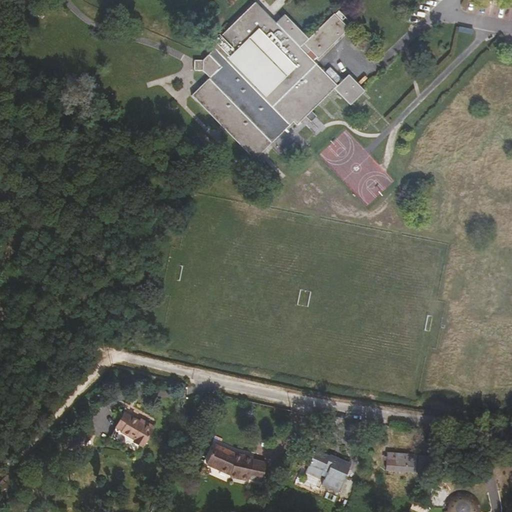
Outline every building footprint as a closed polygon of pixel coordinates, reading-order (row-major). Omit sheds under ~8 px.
[(190,94),(253,159),(292,121),(296,125),(334,87),(350,104),(365,90),(349,73),(342,80),(328,66),(323,72),(313,61),(347,28),(341,21),(345,17),(339,10),(309,39),(285,14),(276,23),(255,1),(227,29),(229,31),(228,32),(228,33),(223,38),(218,34),(207,45),(211,50),(202,59),(193,58),(192,69),(200,70),(208,78),(190,94)] [(129,402),(125,408),(154,426),(157,420),(129,402)] [(124,412),(110,438),(138,454),(153,427),(141,420),(140,421),(124,412)] [(215,445),(206,464),(230,476),(230,477),(248,481),(248,479),(261,482),(265,463),(253,460),(253,457),(235,454),(215,445)] [(310,452),(307,460),(310,461),(306,471),(323,480),(321,484),(337,492),(349,467),(334,460),(335,458),(321,451),(319,454),(314,452),(310,452)] [(386,454),(385,470),(414,472),(416,456),(386,454)] [(418,473),(425,473),(432,460),(432,457),(418,456),(418,473)] [(464,495),(462,495),(460,494),(458,494),(456,494),(454,494),(452,495),(451,495),(449,496),(448,497),(446,498),(445,498),(444,499),(443,501),(442,502),(441,504),(440,505),(439,507),(439,508),(439,510),(438,511),(476,511),(477,511),(476,509),(476,507),(475,505),(474,504),(473,502),(472,501),(471,500),(470,498),(468,497),(467,497),(466,496),(464,495)]
